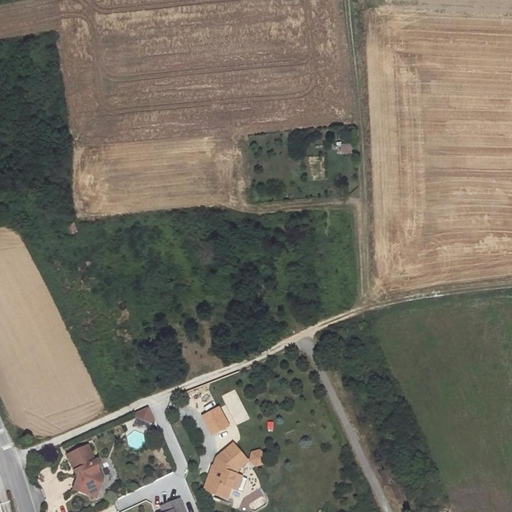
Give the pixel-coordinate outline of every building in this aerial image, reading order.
[(63,229),(75,227),(71,217),(61,218),(63,229)] [(152,405),(138,410),(140,414),(154,420),(158,418),(152,405)] [(222,407),(206,415),(215,433),(231,425),(222,407)] [(26,439),(39,435),(33,426),(21,429),(26,439)] [(93,440),(73,448),(81,469),(76,483),(101,492),(107,475),(102,465),(104,456),(100,458),(93,440)] [(212,475),(206,489),(229,497),(233,487),(238,474),(239,469),(250,460),(237,444),(221,457),(218,466),(216,473),(212,475)] [(244,476),(238,474),(233,487),(239,489),(244,476)] [(186,511),(181,498),(163,505),(164,510),(165,511),(186,511)]
